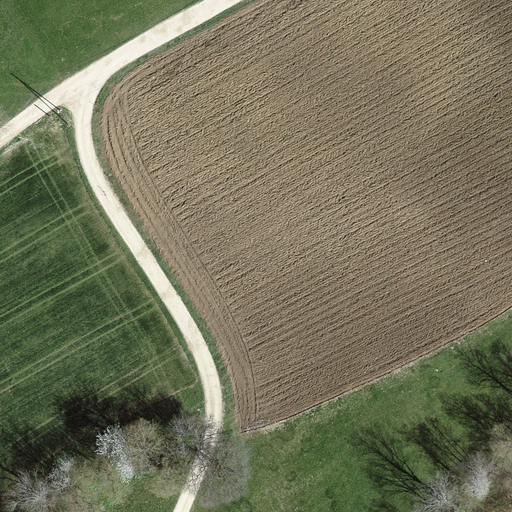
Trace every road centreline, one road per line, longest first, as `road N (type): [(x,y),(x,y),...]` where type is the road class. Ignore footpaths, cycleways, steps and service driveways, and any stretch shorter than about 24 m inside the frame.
road 1 (track): [(92,74),(82,132),(92,172),(208,368),(214,414),(182,511)]
road 2 (track): [(0,140),(92,74),(224,0)]
